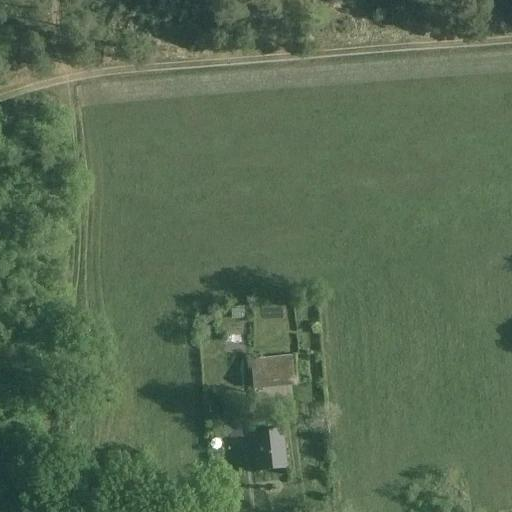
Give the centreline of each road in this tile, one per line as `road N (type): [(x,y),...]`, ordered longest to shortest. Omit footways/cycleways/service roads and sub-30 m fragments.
road 1 (track): [(511,34),(72,75),(0,100)]
road 2 (track): [(72,75),(71,511)]
